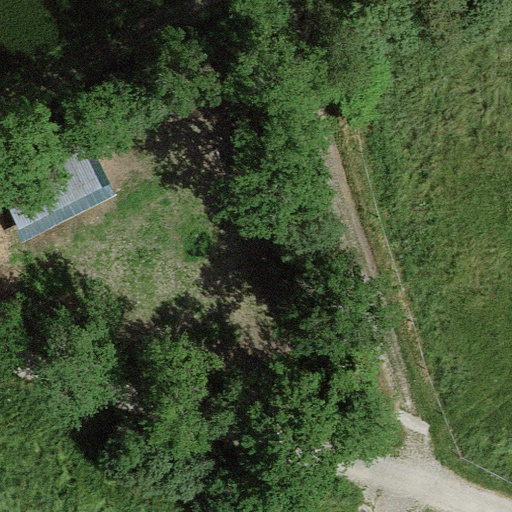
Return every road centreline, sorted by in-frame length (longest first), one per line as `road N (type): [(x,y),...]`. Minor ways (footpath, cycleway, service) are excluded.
road 1 (track): [(432,486),(280,0)]
road 2 (track): [(0,355),(406,479)]
road 3 (track): [(228,0),(0,107)]
